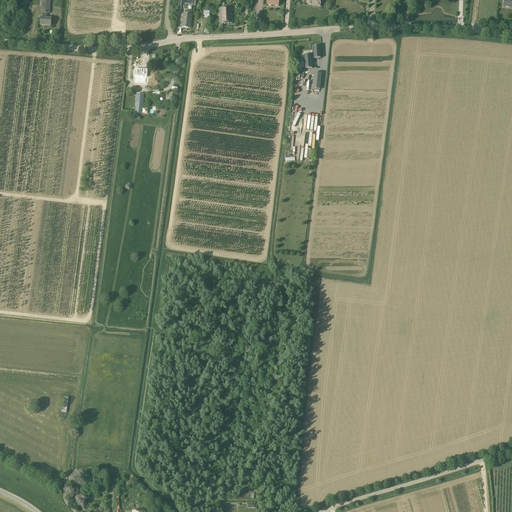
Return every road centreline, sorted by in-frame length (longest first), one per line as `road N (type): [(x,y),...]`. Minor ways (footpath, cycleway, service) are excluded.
road 1 (tertiary): [(511,34),(348,29),(126,50),(0,41)]
road 2 (unknown): [(0,312),(81,320),(90,313),(102,208),(76,199),(75,191),(94,50)]
road 3 (unclassified): [(321,511),(511,452)]
road 4 (unknown): [(197,38),(195,52),(282,50),(275,145)]
